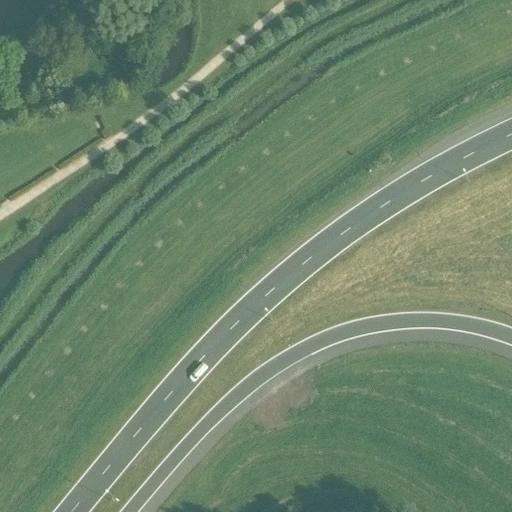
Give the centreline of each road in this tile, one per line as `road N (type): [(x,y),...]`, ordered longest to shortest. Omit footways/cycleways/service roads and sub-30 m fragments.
road 1 (motorway): [(511,152),(404,206),(289,280),(78,511)]
road 2 (motorway): [(133,511),(230,400),(302,356),(338,342),(417,332),(511,350)]
